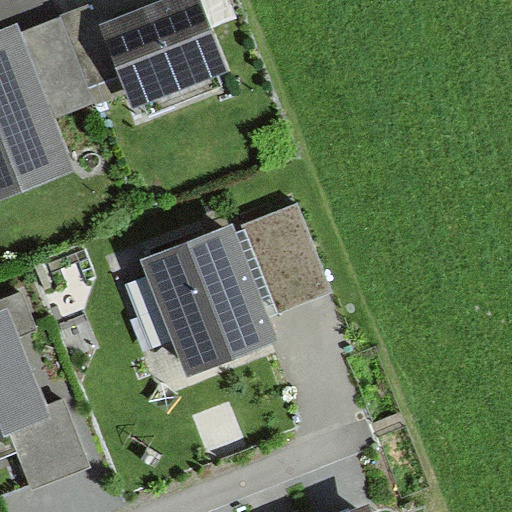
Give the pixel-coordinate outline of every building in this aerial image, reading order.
[(194,0),(105,36),(135,109),(223,73),(194,0)] [(14,30),(0,35),(0,202),(68,177),(14,30)] [(241,221),(151,256),(195,368),(284,333),(241,221)] [(25,300),(0,310),(0,435),(69,408),(25,300)] [(391,511),(384,492),(335,511),(391,511)]
